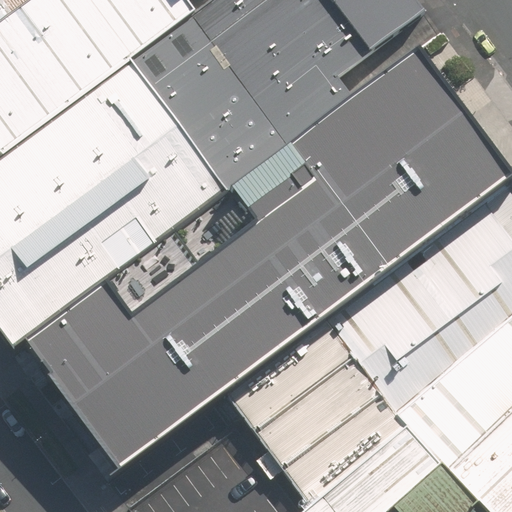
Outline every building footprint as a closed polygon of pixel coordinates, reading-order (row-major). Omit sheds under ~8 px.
[(0,0),(0,153),(1,155),(130,53),(192,10),(186,0),(0,0)] [(130,53),(228,188),(295,140),(355,96),(337,72),(424,9),(417,0),(205,0),(192,10),(130,53)] [(295,140),(385,268),(510,180),(415,52),(355,96),(295,140)] [(1,155),(0,155),(0,324),(12,340),(25,333),(228,188),(130,53),(1,155)] [(228,188),(25,333),(125,461),(228,383),(323,311),(385,268),(295,140),(228,188)] [(511,182),(510,180),(385,268),(323,311),(398,410),(511,308),(511,182)] [(439,459),(448,468),(511,404),(511,308),(398,410),(408,424),(439,459)] [(398,410),(323,311),(228,383),(314,500),(408,424),(398,410)] [(477,498),(490,511),(511,511),(511,404),(448,468),(477,498)] [(382,511),(439,459),(408,424),(314,500),(298,511),(382,511)] [(461,511),(477,498),(448,468),(439,459),(382,511),(461,511)] [(489,511),(477,498),(461,511),(489,511)]
